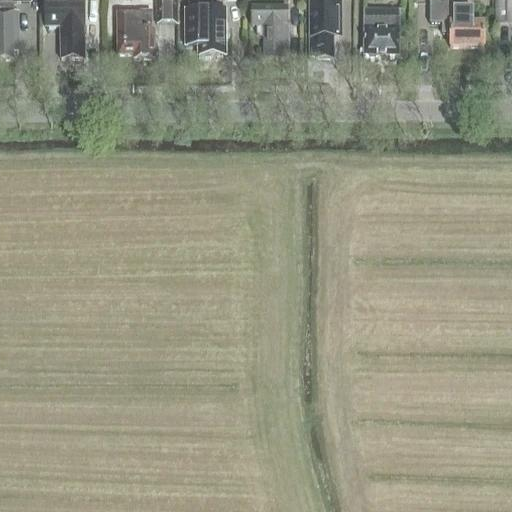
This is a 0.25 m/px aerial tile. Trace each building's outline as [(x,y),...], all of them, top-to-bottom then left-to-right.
[(0,0),(0,61),(13,62),(13,53),(18,53),(18,13),(13,13),(13,3),(31,3),(30,0),(0,0)] [(83,30),(83,29),(82,29),(82,19),(83,19),(82,0),(44,0),(45,30),(60,30),(60,62),(83,62),(83,40),(85,38),(85,32),(83,30)] [(115,0),(116,12),(133,11),(132,0),(115,0)] [(340,0),(309,0),(309,59),(314,59),(314,61),(332,61),(332,39),(340,39),(340,0)] [(471,23),(471,12),(452,12),(452,0),(430,0),(430,11),(426,10),(426,24),(441,25),(441,35),(448,35),(448,48),(483,49),(483,26),(483,23),(471,23)] [(175,25),(175,3),(156,3),(156,25),(175,25)] [(511,26),(511,3),(493,3),(493,26),(511,26)] [(285,8),(251,9),(252,28),(256,28),(256,36),(260,40),(264,39),(264,60),(282,60),(281,52),(288,52),(287,28),(285,28),(285,8)] [(182,44),(198,44),(198,59),(202,59),(205,61),(209,60),(212,58),(225,58),(224,43),(227,43),(226,39),(228,37),(228,33),(226,31),(226,29),(224,29),(223,11),(194,12),(182,12),(182,44)] [(398,59),(398,57),(407,58),(407,39),(398,39),(399,13),(363,13),(362,58),(366,58),(368,61),(374,61),(377,58),(398,59)] [(117,16),(117,58),(133,58),(133,62),(154,62),(154,35),(152,35),(151,16),(150,16),(150,17),(140,17),(140,16),(117,16)]
